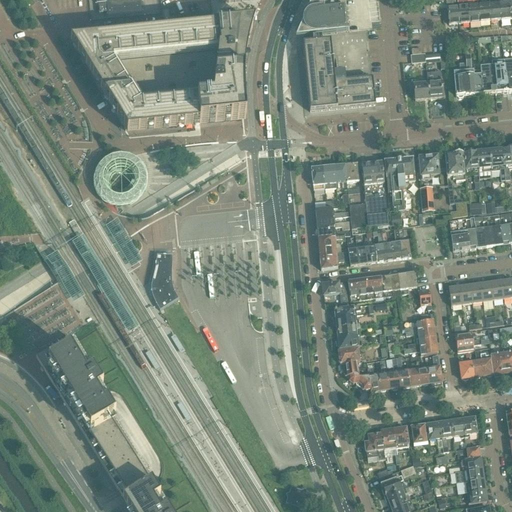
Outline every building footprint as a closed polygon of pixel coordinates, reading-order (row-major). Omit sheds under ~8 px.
[(95,0),(96,5),(97,5),(98,5),(99,15),(107,14),(107,15),(108,15),(108,16),(140,13),(141,13),(141,12),(140,2),(140,1),(139,1),(138,0),(95,0)] [(312,0),(295,39),(348,34),(343,0),(312,0)] [(509,4),(498,5),(500,22),(511,21),(509,4)] [(498,5),(488,6),(490,23),(500,22),(498,5)] [(488,6),(478,7),(480,24),(490,23),(488,6)] [(478,7),(467,8),(469,25),(480,24),(478,7)] [(467,8),(457,9),(459,26),(469,25),(467,8)] [(459,26),(457,9),(447,10),(448,27),(459,26)] [(86,42),(70,43),(127,136),(245,124),(243,107),(243,102),(243,84),(243,79),(244,69),(245,63),(246,54),(247,49),(252,33),(253,28),(254,25),(111,39),(96,41),(96,40),(95,41),(95,43),(87,43),(87,41),(86,41),(86,42)] [(378,91),(373,92),(373,90),(375,90),(375,87),(373,87),(372,80),(362,81),(348,82),(345,83),(344,75),(337,75),(333,76),(332,60),(332,59),(330,43),(318,45),(317,40),(312,40),(312,41),(312,45),(305,46),(303,46),(306,80),(307,87),(310,114),(375,107),(375,106),(374,97),(379,97),(378,91)] [(421,56),(410,57),(411,65),(411,66),(425,65),(424,57),(424,56),(421,56)] [(468,58),(465,58),(466,65),(469,98),(482,97),(480,73),(471,74),(470,60),(468,58)] [(511,61),(503,62),(504,68),(507,95),(511,94),(511,61)] [(503,62),(491,63),(492,69),(495,96),(507,95),(504,68),(503,62)] [(459,75),(453,76),(455,90),(456,99),(458,101),(462,101),(463,99),(469,98),(466,65),(461,65),(458,66),(459,75)] [(492,69),(480,70),(480,73),(482,97),(495,96),(492,69)] [(440,74),(426,76),(427,82),(429,102),(443,100),(441,81),(440,74)] [(421,86),(413,87),(415,103),(429,102),(427,82),(426,82),(426,83),(421,83),(421,86)] [(508,152),(502,152),(503,168),(505,183),(510,183),(508,172),(511,171),(511,149),(508,150),(508,152)] [(490,153),(489,154),(491,174),(499,173),(500,182),(505,182),(504,175),(503,168),(502,152),(496,153),(496,151),(490,152),(490,153)] [(482,154),(475,155),(478,181),(491,180),(491,174),(489,154),(487,154),(487,152),(482,153),(482,154)] [(453,157),(444,158),(447,179),(452,179),(453,182),(455,181),(455,184),(464,183),(464,177),(464,176),(462,156),(461,156),(459,154),(455,154),(455,155),(453,156),(453,157)] [(478,181),(475,155),(470,155),(470,154),(464,154),(464,156),(463,156),(465,176),(473,176),(474,185),(478,184),(478,181)] [(419,161),(421,182),(430,182),(430,177),(438,176),(438,175),(438,171),(437,171),(436,159),(428,160),(428,159),(427,159),(427,157),(420,158),(420,160),(419,160),(419,161)] [(133,162),(125,158),(117,158),(108,160),(101,166),(97,171),(95,177),(94,182),(95,186),(97,194),(102,200),(109,205),(117,207),(125,207),(133,203),(139,198),(143,191),(144,183),(143,174),(139,167),(133,162)] [(395,163),(384,164),(389,214),(404,213),(402,192),(405,191),(404,183),(408,183),(409,184),(414,183),(414,179),(412,161),(402,162),(400,161),(396,161),(395,163)] [(349,209),(349,215),(350,219),(351,232),(367,230),(367,231),(388,229),(382,164),(381,164),(381,166),(362,168),(362,166),(361,166),(365,207),(349,208),(349,209)] [(345,168),(344,168),(346,185),(358,184),(357,167),(351,167),(350,166),(346,166),(345,168)] [(344,168),(333,169),(335,191),(344,190),(344,193),(347,192),(346,185),(344,168)] [(322,170),(324,192),(335,191),(333,169),(322,170)] [(324,192),(322,170),(311,171),(312,188),(313,193),(324,192)] [(250,236),(246,199),(229,171),(158,215),(163,222),(128,243),(136,256),(153,246),(250,236)] [(434,213),(432,190),(420,191),(422,214),(434,213)] [(480,205),(469,207),(470,217),(481,216),(480,205)] [(315,212),(316,222),(333,220),(350,219),(349,215),(333,216),(332,210),(315,212)] [(504,228),(500,228),(502,247),(511,246),(506,216),(501,217),(501,220),(503,220),(504,228)] [(490,218),(494,248),(502,247),(500,228),(496,229),(495,221),(499,221),(499,217),(490,218)] [(487,230),(483,231),(486,249),(494,248),(490,218),(482,219),(482,223),(487,223),(487,230)] [(132,269),(143,263),(118,220),(106,226),(129,264),(132,269)] [(317,232),(334,230),(341,229),(348,229),(348,224),(334,226),(333,220),(316,222),(317,232)] [(471,232),(467,233),(469,252),(478,251),(474,224),(473,220),(469,221),(471,232)] [(462,222),(457,223),(461,253),(469,252),(467,233),(462,234),(461,225),(462,225),(462,222)] [(457,223),(448,224),(452,254),(461,253),(457,223)] [(479,231),(478,224),(474,224),(478,251),(486,249),(483,231),(479,231)] [(317,232),(318,242),(344,239),(349,238),(349,234),(335,235),(334,230),(317,232)] [(402,232),(398,233),(402,261),(410,260),(408,243),(404,244),(402,232)] [(395,245),(391,246),(393,263),(402,261),(398,233),(393,234),(395,245)] [(385,264),(381,235),(377,236),(377,234),(372,235),(373,239),(377,238),(378,247),(374,248),(376,265),(385,264)] [(385,235),(381,235),(385,264),(393,263),(391,246),(387,246),(385,235)] [(157,245),(158,257),(172,258),(252,254),(251,236),(157,245)] [(85,239),(73,247),(95,282),(126,335),(139,327),(107,275),(85,239)] [(318,242),(319,252),(335,250),(335,245),(345,244),(344,239),(318,242)] [(373,246),(365,248),(367,266),(376,265),(373,246)] [(365,248),(356,249),(359,267),(367,266),(365,248)] [(359,267),(356,249),(347,250),(350,269),(359,267)] [(68,250),(49,261),(74,304),(94,293),(68,250)] [(319,252),(320,262),(347,259),(346,254),(336,255),(335,250),(319,252)] [(172,261),(172,258),(158,257),(156,257),(156,261),(156,264),(155,268),(155,270),(154,272),(153,277),(152,283),(151,285),(151,288),(151,290),(151,293),(152,296),(152,298),(153,301),(154,303),(156,306),(158,309),(159,312),(178,301),(176,296),(174,294),(173,292),(173,290),(172,287),(172,284),(171,280),(171,277),(171,274),(172,270),(172,266),(172,263),(172,261)] [(347,259),(320,262),(321,273),(337,270),(337,265),(347,264),(347,259)] [(414,275),(405,277),(408,297),(408,300),(414,299),(413,291),(416,290),(414,275)] [(405,277),(397,278),(400,298),(408,297),(405,277)] [(397,278),(389,279),(392,299),(400,298),(397,278)] [(389,279),(381,280),(383,299),(384,299),(384,300),(392,299),(389,279)] [(381,280),(372,281),(375,300),(383,299),(381,280)] [(372,281),(364,282),(367,301),(375,300),(372,281)] [(364,282),(356,283),(358,302),(367,301),(364,282)] [(511,290),(511,282),(500,284),(503,302),(511,300),(511,290)] [(358,302),(356,283),(347,285),(350,304),(358,302)] [(500,284),(490,285),(492,303),(503,302),(500,284)] [(340,297),(342,308),(348,308),(346,296),(347,296),(345,285),(338,286),(323,288),(322,288),(323,300),(324,300),(324,299),(340,297)] [(490,285),(479,286),(482,305),(492,303),(490,285)] [(479,286),(469,288),(472,306),(482,305),(479,286)] [(469,288),(459,289),(461,307),(472,306),(469,288)] [(461,307),(459,289),(448,291),(451,309),(461,307)] [(430,307),(428,293),(418,294),(420,309),(426,308),(427,313),(431,313),(431,307),(430,307)] [(42,294),(30,302),(30,303),(32,306),(33,307),(35,310),(47,302),(45,299),(45,298),(43,295),(42,294)] [(332,315),(333,321),(355,318),(355,314),(360,313),(360,309),(334,312),(334,315),(332,315)] [(336,327),(336,331),(359,328),(358,323),(357,323),(356,318),(355,318),(333,321),(334,327),(336,327)] [(404,331),(405,335),(434,331),(432,322),(421,324),(416,325),(416,330),(404,331)] [(335,336),(336,342),(356,339),(356,333),(359,333),(359,328),(336,331),(337,335),(335,336)] [(417,338),(418,342),(435,339),(434,331),(405,335),(405,339),(417,338)] [(455,338),(456,347),(480,343),(479,339),(472,340),(471,335),(455,338)] [(68,338),(36,358),(125,503),(122,505),(126,511),(170,511),(99,396),(102,394),(68,338)] [(356,339),(336,342),(337,348),(338,348),(339,352),(361,349),(360,338),(356,339)] [(435,339),(418,342),(419,346),(408,347),(409,351),(412,350),(412,351),(436,348),(435,339)] [(480,343),(456,347),(457,356),(473,353),(473,349),(480,347),(480,343)] [(437,356),(436,348),(412,351),(412,350),(409,351),(404,352),(404,356),(420,354),(420,359),(423,358),(437,356)] [(339,365),(340,367),(356,365),(360,364),(358,351),(343,354),(343,356),(338,357),(338,359),(337,361),(338,364),(339,365)] [(509,353),(502,354),(505,376),(511,375),(511,377),(511,376),(511,354),(509,355),(509,353)] [(496,357),(490,358),(493,378),(494,377),(494,379),(500,378),(500,376),(505,376),(502,354),(501,354),(495,355),(496,357)] [(476,364),(471,365),(473,380),(474,380),(476,381),(478,381),(479,379),(483,379),(480,357),(479,355),(474,355),(476,364)] [(485,357),(480,357),(483,379),(486,378),(488,379),(490,379),(492,378),(493,378),(490,358),(485,359),(485,357)] [(415,363),(416,366),(419,388),(423,388),(424,388),(426,388),(427,387),(429,387),(427,371),(426,371),(422,372),(421,365),(424,365),(423,358),(420,359),(415,359),(415,363)] [(427,371),(429,387),(430,387),(432,387),(434,387),(435,386),(441,385),(437,358),(432,359),(433,370),(426,371),(427,371)] [(397,368),(396,361),(392,362),(393,368),(394,375),(388,376),(391,393),(398,392),(398,389),(400,389),(397,368)] [(381,377),(377,377),(380,394),(382,394),(384,394),(386,393),(389,392),(385,363),(379,363),(381,377)] [(345,380),(348,379),(358,378),(358,376),(365,375),(365,371),(357,372),(356,365),(340,367),(341,373),(343,374),(343,376),(345,376),(345,380)] [(473,380),(471,365),(459,367),(461,382),(462,382),(464,383),(466,382),(468,381),(473,380)] [(412,373),(407,374),(410,389),(412,390),(414,390),(416,389),(419,388),(416,366),(411,366),(412,373)] [(401,367),(397,368),(400,389),(402,389),(402,391),(410,390),(410,389),(407,374),(407,373),(402,374),(401,367)] [(367,375),(370,393),(370,394),(373,394),(374,394),(380,394),(377,377),(373,378),(372,371),(367,372),(367,375)] [(365,394),(370,393),(367,375),(365,375),(358,376),(358,378),(348,379),(349,384),(353,387),(356,386),(356,388),(361,392),(362,391),(363,393),(364,393),(365,394)] [(189,421),(191,420),(181,403),(178,405),(176,406),(186,423),(189,421)] [(474,420),(462,422),(464,440),(469,439),(468,437),(476,436),(474,420)] [(462,422),(450,424),(452,440),(460,439),(460,441),(464,440),(462,422)] [(450,424),(438,426),(443,455),(448,454),(446,441),(452,440),(450,424)] [(443,455),(438,426),(426,427),(429,443),(436,442),(438,456),(443,455)] [(427,448),(424,428),(422,428),(421,427),(419,427),(418,428),(410,430),(413,450),(414,450),(414,449),(413,449),(413,447),(426,446),(427,448),(426,448),(427,448)] [(398,431),(393,432),(396,451),(408,449),(405,430),(404,431),(403,430),(399,430),(398,431)] [(381,434),(383,453),(396,451),(393,432),(388,433),(387,432),(383,432),(382,434),(381,434)] [(383,453),(381,434),(376,435),(376,437),(370,438),(368,440),(369,445),(364,446),(365,447),(364,448),(364,452),(365,453),(366,454),(367,460),(378,459),(378,463),(385,462),(383,453)] [(466,452),(467,462),(480,460),(478,450),(466,452)] [(457,457),(458,461),(466,460),(464,452),(455,454),(455,457),(457,457)] [(421,468),(419,459),(411,460),(413,470),(421,468)] [(462,463),(463,474),(481,471),(481,466),(482,466),(481,462),(480,461),(480,460),(467,462),(462,463)] [(412,469),(401,473),(403,479),(415,475),(412,469)] [(463,474),(465,485),(483,482),(483,481),(484,480),(483,477),(482,476),(481,471),(463,474)] [(387,472),(376,475),(379,481),(388,478),(387,472)] [(384,498),(401,492),(399,485),(402,484),(401,479),(383,486),(384,488),(381,489),(382,492),(381,492),(383,498),(384,498)] [(465,485),(466,496),(485,493),(484,488),(485,488),(484,484),(483,483),(483,482),(465,485)] [(401,492),(384,498),(384,499),(386,505),(387,504),(389,509),(409,502),(408,497),(404,499),(401,492)] [(485,493),(466,496),(468,507),(486,504),(486,503),(487,502),(486,499),(485,498),(485,493)]
